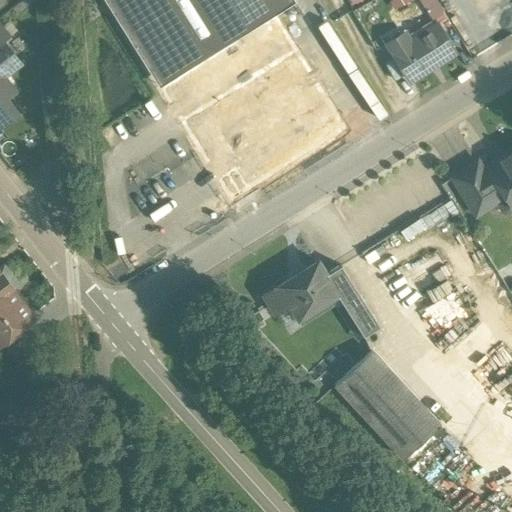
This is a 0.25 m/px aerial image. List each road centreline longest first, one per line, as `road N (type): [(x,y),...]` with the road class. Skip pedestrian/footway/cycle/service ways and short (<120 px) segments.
road 1 (residential): [(112,325),(511,69)]
road 2 (unknown): [(300,202),(378,311),(511,436)]
road 3 (track): [(85,0),(100,310)]
road 4 (tertiary): [(278,511),(112,325)]
road 5 (tertiary): [(112,325),(0,185)]
road 6 (track): [(112,511),(103,366),(122,338)]
